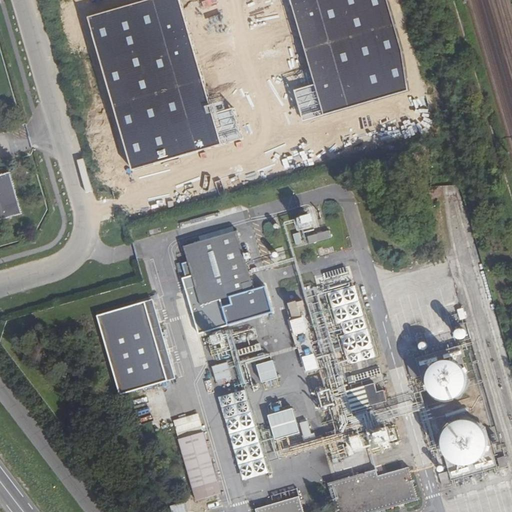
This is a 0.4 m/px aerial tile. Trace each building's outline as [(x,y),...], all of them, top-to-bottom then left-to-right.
[(120,0),(86,0),(89,9),(120,0)] [(390,0),(293,0),(332,129),(415,106),(409,63),(390,0)] [(229,159),(185,7),(94,32),(138,185),(229,159)] [(0,219),(22,214),(10,172),(0,174),(0,219)] [(294,234),(298,245),(305,243),(301,232),(294,234)] [(254,292),(238,235),(187,251),(191,265),(184,267),(188,281),(195,280),(203,308),(254,292)] [(347,364),(378,355),(359,284),(350,286),(348,281),(339,284),(340,287),(332,290),(332,291),(322,294),(324,301),(326,300),(333,327),(323,330),(324,335),(338,331),(347,364)] [(308,372),(324,368),(317,345),(315,345),(308,318),(312,317),(308,299),(289,304),(308,372)] [(268,302),(209,321),(212,333),(272,315),(268,302)] [(471,328),(459,329),(460,337),(471,336),(471,328)] [(217,344),(226,343),(225,334),(216,335),(217,344)] [(259,370),(263,387),(280,382),(276,365),(259,370)] [(436,383),(435,385),(435,387),(435,389),(435,392),(436,394),(438,396),(439,398),(441,399),(444,400),(446,400),(448,400),(451,400),(453,399),(455,398),(457,396),(458,394),(459,392),(460,390),(460,387),(459,385),(459,383),(457,381),(456,379),(454,377),(452,376),(450,376),(447,375),(445,376),(443,376),(441,377),(439,379),(437,380),(436,383)] [(378,383),(368,386),(374,400),(383,397),(378,383)] [(162,388),(147,390),(149,402),(163,400),(162,388)] [(244,485),(272,476),(248,393),(219,401),(244,485)] [(294,412),(271,420),(278,443),(302,435),(294,412)] [(303,423),(306,435),(313,434),(310,421),(303,423)] [(218,486),(204,436),(180,443),(194,493),(198,505),(221,498),(218,486)] [(360,437),(361,448),(369,447),(367,436),(360,437)] [(457,440),(456,441),(454,443),(454,446),(453,448),(453,450),(454,453),(455,455),(456,457),(458,458),(460,460),(462,461),(464,461),(467,461),(469,461),(471,460),(473,459),(475,457),(477,455),(478,453),(478,451),(478,448),(478,446),(477,444),(476,442),(475,440),(473,438),(471,437),(468,436),(466,436),(464,436),(461,437),(459,438),(457,440)] [(379,511),(419,501),(409,466),(378,474),(376,468),(328,481),(335,511),(379,511)] [(184,511),(188,511),(184,496),(170,499),(173,511),(184,511)] [(304,511),(300,497),(256,509),(256,511),(304,511)]
